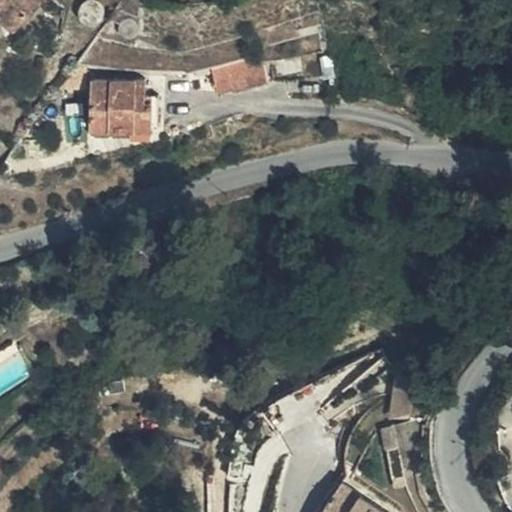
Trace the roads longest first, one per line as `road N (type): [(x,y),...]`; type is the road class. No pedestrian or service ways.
road 1 (tertiary): [(0,247),(339,157),(511,162)]
road 2 (tertiary): [(511,339),(469,393),(456,450),(484,511)]
